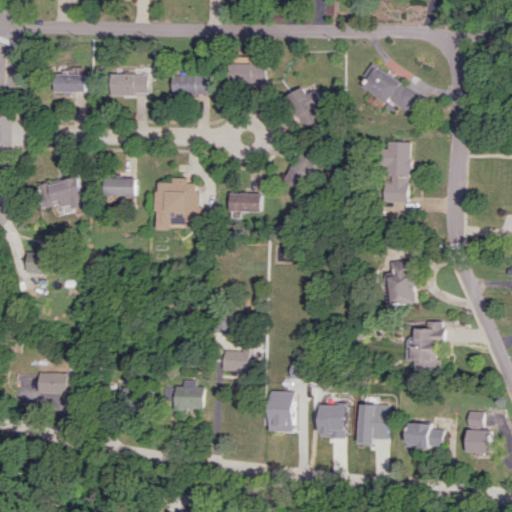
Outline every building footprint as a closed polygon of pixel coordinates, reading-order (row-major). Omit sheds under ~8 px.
[(267,84),(268,63),(230,62),(229,82),(267,84)] [(419,94),(374,62),(365,75),(368,77),(363,85),(405,114),(419,94)] [(87,91),(87,69),(57,69),(57,92),(87,91)] [(136,96),(136,90),(150,91),(150,73),(113,73),(112,95),(136,96)] [(175,93),(214,92),(213,74),(174,76),(175,93)] [(315,108),(324,102),(316,88),(307,93),(303,86),(287,96),(306,127),(321,118),(315,108)] [(409,201),(410,141),(387,140),(386,201),(409,201)] [(317,160),(301,152),(287,180),(304,188),(317,160)] [(43,206),(63,202),(65,211),(87,206),(80,175),(38,184),(43,206)] [(138,177),(107,176),(107,195),(138,196),(138,177)] [(160,182),(159,228),(173,229),(173,225),(203,225),(204,191),(198,191),(199,182),(191,182),(191,177),(175,177),(175,182),(160,182)] [(264,193),(234,192),(233,210),(264,211),(264,193)] [(29,272),(53,272),(53,251),(29,251),(29,272)] [(390,262),(394,304),(419,302),(414,259),(390,262)] [(441,369),(440,344),(445,344),(444,320),(426,320),(426,327),(416,328),(417,346),(412,346),(413,361),(417,361),(417,370),(441,369)] [(252,370),(252,351),(228,350),(228,370),(252,370)] [(70,393),(71,372),(43,371),(43,392),(70,393)] [(208,409),(208,386),(199,386),(200,379),(187,379),(186,386),(168,385),(168,402),(179,402),(178,408),(208,409)] [(157,406),(156,387),(120,389),(121,408),(157,406)] [(297,430),(298,390),(274,389),(273,430),(297,430)] [(375,443),(375,438),(388,438),(389,404),(362,403),(361,442),(375,443)] [(468,452),(491,452),(492,428),(484,428),(484,411),(469,410),(468,452)] [(408,444),(443,448),(445,429),(433,428),(434,423),(410,421),(408,444)]
